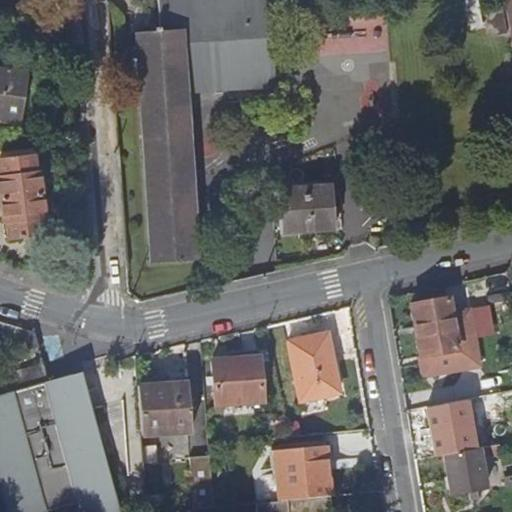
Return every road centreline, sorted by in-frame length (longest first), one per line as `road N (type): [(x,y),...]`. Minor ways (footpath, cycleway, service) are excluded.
road 1 (residential): [(83,0),(107,325)]
road 2 (residential): [(107,325),(154,323),(361,278)]
road 3 (residential): [(361,278),(404,511)]
road 4 (residential): [(361,278),(511,243)]
